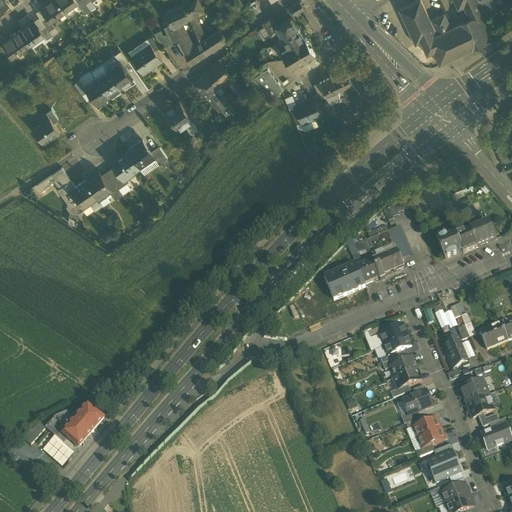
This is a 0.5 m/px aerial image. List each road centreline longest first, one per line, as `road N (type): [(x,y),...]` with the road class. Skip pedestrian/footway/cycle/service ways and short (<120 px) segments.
road 1 (primary): [(423,115),(265,261),(52,511)]
road 2 (primary): [(171,401),(305,253),(453,128)]
road 3 (residential): [(287,0),(91,142)]
road 4 (residential): [(406,298),(491,511)]
road 5 (residential): [(406,298),(295,344),(264,348)]
road 6 (primary): [(78,511),(171,401)]
